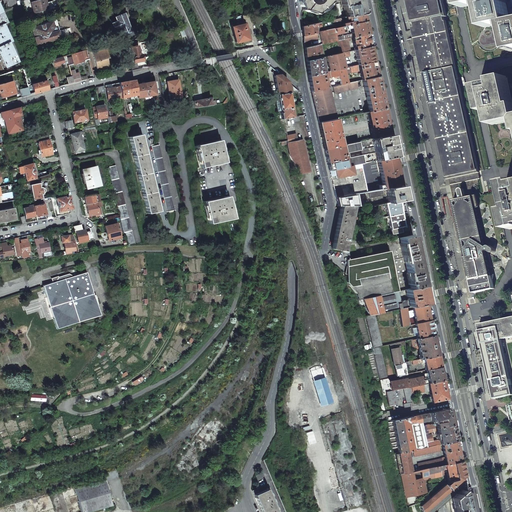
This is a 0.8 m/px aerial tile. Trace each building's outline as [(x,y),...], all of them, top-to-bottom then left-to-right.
[(31,4),(34,13),(48,9),(45,0),(40,0),(41,1),(31,4)] [(327,4),(330,1),(329,0),(298,0),(298,1),(301,7),(302,10),(305,11),(306,11),(310,12),(311,13),(313,13),(316,14),(318,12),(320,11),(323,10),(323,9),(325,8),(325,7),(326,7),(327,4)] [(347,17),(363,13),(362,6),(360,0),(339,0),(341,7),(343,7),(344,10),(345,10),(347,17)] [(410,0),(416,26),(417,29),(430,88),(443,151),(449,178),(479,172),(484,171),(465,84),(460,85),(459,80),(464,79),(452,22),(446,23),(445,18),(448,17),(443,0),(410,0)] [(497,0),(487,2),(481,4),(487,28),(505,23),(510,22),(505,0),(497,0)] [(349,25),(365,21),(364,19),(363,13),(347,17),(344,17),(345,19),(348,18),(348,22),(342,24),(343,26),(349,25)] [(111,24),(116,35),(120,33),(122,38),(131,34),(132,32),(131,30),(129,29),(122,14),(114,17),(114,18),(109,19),(111,23),(111,24)] [(236,22),(241,21),(240,15),(233,17),(235,26),(237,25),(236,22)] [(235,43),(247,40),(246,35),(247,33),(247,29),(244,28),(243,24),(242,21),(241,21),(236,22),(237,25),(235,26),(231,27),(235,43)] [(352,37),(367,34),(366,27),(365,21),(349,25),(350,30),(350,32),(352,37)] [(31,28),(36,45),(60,38),(58,31),(55,32),(52,22),(31,28)] [(303,36),(315,33),(314,26),(315,26),(317,27),(318,27),(318,26),(318,23),(302,27),(302,29),(303,36)] [(0,45),(8,42),(11,41),(2,24),(0,25),(0,45)] [(347,32),(350,30),(349,25),(343,26),(333,29),(335,36),(336,35),(336,34),(347,32)] [(317,45),(336,41),(335,37),(335,36),(333,29),(333,28),(319,32),(321,41),(316,42),(317,45)] [(350,38),(352,37),(350,32),(343,34),(343,36),(335,37),(336,41),(337,40),(350,38)] [(304,43),(316,40),(315,33),(303,36),(304,43)] [(354,50),(370,46),(370,44),(367,34),(352,37),(354,50)] [(348,52),(350,51),(348,42),(350,41),(350,38),(337,40),(340,53),(348,52)] [(0,56),(6,68),(18,62),(8,42),(0,45),(0,56)] [(306,61),(320,58),(317,45),(304,48),(305,55),(306,61)] [(127,48),(130,63),(133,63),(142,61),(141,55),(139,55),(137,46),(127,48)] [(370,46),(354,50),(357,62),(357,65),(374,61),(373,59),(370,46)] [(91,51),(96,69),(101,68),(101,67),(108,65),(106,59),(108,58),(105,47),(91,51)] [(66,61),(68,65),(88,59),(85,50),(65,56),(65,58),(66,61)] [(342,56),(341,53),(326,56),(329,71),(344,68),(342,56)] [(51,60),(53,67),(58,65),(58,64),(66,61),(65,58),(65,56),(51,60)] [(308,76),(322,73),(320,58),(306,61),(307,69),(308,76)] [(362,80),(377,76),(376,73),(374,61),(357,65),(359,71),(361,80),(362,80)] [(345,74),(359,71),(357,65),(344,68),(345,74)] [(340,85),(347,83),(345,74),(344,68),(329,71),(325,72),(326,78),(328,78),(338,76),(340,85)] [(71,77),(73,83),(80,81),(78,73),(75,74),(74,70),(70,71),(71,77)] [(288,93),(298,91),(286,81),(274,70),(272,73),(274,76),(277,95),(288,93)] [(310,91),(325,88),(322,73),(308,76),(309,84),(310,91)] [(378,80),(377,76),(362,80),(369,111),(384,108),(380,92),(378,80)] [(495,85),(480,88),(485,112),(492,110),(495,124),(511,120),(511,102),(507,78),(495,81),(495,85)] [(118,83),(121,98),(136,95),(134,85),(134,80),(118,83)] [(166,82),(170,99),(181,97),(178,80),(166,82)] [(32,85),(34,93),(48,89),(46,81),(32,85)] [(136,95),(137,98),(157,94),(155,81),(134,85),(136,95)] [(333,86),(335,93),(358,88),(356,81),(347,83),(340,85),(337,85),(333,86)] [(0,84),(0,97),(15,93),(12,82),(0,84)] [(105,85),(108,100),(121,98),(118,83),(105,85)] [(97,87),(98,94),(105,93),(104,86),(97,87)] [(19,90),(21,97),(30,95),(28,87),(19,90)] [(325,88),(310,91),(314,107),(318,123),(335,119),(328,87),(325,88)] [(284,120),(293,118),(288,93),(277,95),(281,120),(284,120)] [(195,108),(214,105),(213,101),(211,101),(210,98),(193,101),(195,108)] [(92,107),(96,125),(99,124),(98,119),(106,118),(104,107),(100,108),(100,106),(92,107)] [(4,118),(8,134),(22,130),(18,115),(20,115),(18,108),(0,112),(3,119),(4,118)] [(386,121),(384,108),(369,111),(366,112),(372,139),(389,135),(386,121)] [(71,112),(73,123),(87,120),(84,109),(71,112)] [(287,140),(297,138),(293,118),(284,120),(287,140)] [(321,136),(324,149),(341,146),(344,145),(342,137),(338,118),(335,119),(318,123),(321,136)] [(70,135),(75,152),(84,150),(79,132),(70,135)] [(129,137),(147,214),(159,211),(140,134),(129,137)] [(377,160),(394,157),(392,145),(389,135),(372,139),(358,142),(363,163),(377,160)] [(299,174),(309,171),(302,137),(297,138),(287,140),(290,156),(299,174)] [(39,142),(37,142),(41,157),(52,154),(48,140),(39,142)] [(196,146),(202,168),(225,162),(219,140),(196,146)] [(341,146),(346,167),(359,164),(363,163),(358,142),(344,145),(341,146)] [(151,146),(167,212),(174,210),(158,144),(151,146)] [(326,160),(329,170),(346,167),(341,146),(324,149),(326,160)] [(372,188),(373,191),(384,189),(400,186),(397,171),(394,157),(377,160),(382,185),(372,187),(372,188)] [(25,173),(27,181),(36,178),(32,164),(20,167),(22,173),(25,173)] [(353,194),(365,192),(365,189),(359,164),(346,167),(329,170),(332,184),(335,197),(353,194)] [(107,167),(127,246),(134,244),(114,165),(107,167)] [(81,170),(86,189),(100,185),(95,166),(81,170)] [(31,185),(34,200),(44,198),(43,194),(44,194),(44,193),(45,192),(46,192),(46,191),(46,190),(46,189),(45,188),(44,188),(43,188),(43,187),(41,187),(40,183),(31,185)] [(398,200),(403,199),(403,198),(400,186),(384,189),(386,196),(387,203),(398,200)] [(383,196),(386,196),(384,189),(373,191),(369,191),(370,198),(383,196)] [(95,202),(99,202),(100,202),(98,194),(81,197),(82,199),(84,198),(86,204),(95,202)] [(353,194),(335,197),(336,204),(337,206),(339,206),(352,205),(355,205),(353,194)] [(56,199),(59,211),(71,208),(68,196),(56,199)] [(204,202),(210,224),(233,218),(227,196),(204,202)] [(475,199),(456,203),(464,241),(483,237),(475,199)] [(387,216),(401,213),(398,200),(387,203),(385,203),(387,216)] [(86,204),(88,216),(100,213),(98,206),(100,206),(101,205),(100,202),(99,202),(95,202),(86,204)] [(34,206),(36,216),(45,214),(42,204),(35,205),(34,206)] [(331,249),(344,251),(352,205),(339,206),(331,249)] [(23,208),(26,218),(36,216),(34,206),(23,208)] [(0,210),(0,222),(15,219),(12,208),(0,210)] [(390,229),(404,226),(401,213),(387,216),(390,229)] [(105,226),(108,241),(120,237),(116,223),(105,226)] [(78,243),(87,241),(90,240),(94,239),(92,230),(84,232),(84,230),(81,230),(80,224),(73,226),(77,240),(78,243)] [(391,234),(410,230),(409,225),(404,226),(390,229),(391,234)] [(409,288),(422,286),(420,275),(415,253),(414,249),(411,235),(398,238),(409,288)] [(483,237),(464,241),(464,244),(472,279),(476,278),(477,286),(474,286),(473,286),(474,293),(495,289),(492,279),(493,279),(494,275),(492,275),(487,252),(488,250),(492,253),(494,253),(495,252),(496,251),(495,249),(491,246),(489,246),(488,247),(485,246),(483,237)] [(42,238),(33,239),(35,246),(38,245),(39,252),(49,250),(48,243),(43,243),(42,238)] [(405,289),(409,288),(398,238),(386,241),(388,251),(398,291),(405,289)] [(20,243),(18,244),(14,245),(16,256),(21,255),(22,257),(27,256),(26,251),(29,251),(26,239),(23,240),(24,243),(20,243)] [(63,242),(65,255),(70,254),(70,251),(74,250),(73,241),(63,242)] [(4,256),(12,254),(12,252),(13,251),(12,245),(5,246),(1,247),(2,252),(3,252),(4,256)] [(362,298),(398,291),(388,251),(346,260),(347,282),(356,293),(358,299),(362,298)] [(53,319),(56,329),(56,328),(57,329),(66,326),(66,325),(89,318),(89,319),(99,315),(100,315),(97,305),(96,305),(94,299),(95,299),(95,297),(94,298),(90,285),(86,272),(85,271),(77,274),(75,275),(76,275),(73,276),(68,274),(58,277),(56,281),(53,282),(43,285),(43,286),(42,286),(45,296),(46,295),(53,319)] [(411,306),(426,303),(424,295),(422,286),(409,288),(405,289),(407,299),(409,307),(411,306)] [(406,307),(409,307),(407,299),(400,301),(398,291),(362,298),(369,315),(373,314),(398,309),(406,307)] [(415,323),(430,320),(429,316),(426,303),(411,306),(414,318),(415,323)] [(414,324),(415,323),(414,318),(411,319),(409,313),(407,313),(406,307),(398,309),(401,326),(410,324),(414,324)] [(381,346),(376,326),(373,314),(369,315),(364,316),(365,321),(372,348),(373,348),(380,346),(381,346)] [(511,318),(497,322),(481,325),(482,330),(497,397),(511,393),(511,384),(511,385),(501,339),(511,336),(511,318)] [(417,338),(433,335),(432,332),(430,320),(415,323),(414,324),(416,335),(417,338)] [(435,344),(433,335),(417,338),(416,339),(418,348),(419,355),(420,359),(423,358),(437,355),(435,344)] [(404,364),(404,362),(400,345),(390,347),(396,376),(406,374),(405,364),(404,364)] [(380,380),(388,379),(386,373),(386,372),(382,354),(381,354),(380,346),(373,348),(375,355),(374,356),(380,380)] [(426,370),(440,367),(439,365),(437,355),(423,358),(424,362),(426,370)] [(428,383),(443,380),(440,369),(440,367),(426,370),(426,373),(424,373),(425,375),(426,375),(427,378),(428,383)] [(422,377),(408,380),(407,378),(402,379),(404,388),(410,387),(423,384),(422,377)] [(402,379),(389,382),(390,385),(387,385),(388,391),(394,390),(403,388),(404,388),(402,379)] [(431,402),(447,399),(444,388),(443,380),(428,383),(429,394),(430,397),(431,402)] [(428,394),(429,394),(428,383),(423,384),(410,387),(412,395),(427,391),(428,394)] [(404,408),(419,405),(418,401),(414,402),(412,395),(410,387),(404,388),(403,388),(406,403),(403,404),(404,408)] [(389,406),(397,404),(394,390),(388,391),(385,392),(389,406)] [(436,428),(452,424),(451,416),(449,409),(449,408),(448,408),(428,413),(430,420),(430,422),(434,421),(434,423),(436,428)] [(421,422),(430,420),(428,413),(419,415),(421,422)] [(413,450),(424,447),(426,446),(423,431),(422,426),(421,422),(419,415),(392,421),(396,439),(399,453),(408,451),(413,450)] [(423,431),(434,428),(436,428),(434,423),(433,423),(433,424),(429,425),(428,425),(422,426),(423,431)] [(441,444),(456,440),(454,432),(452,424),(436,428),(437,433),(436,434),(437,439),(438,439),(439,441),(439,444),(441,444)] [(423,431),(426,446),(438,444),(439,444),(439,441),(437,441),(436,440),(432,441),(431,434),(428,434),(428,433),(435,431),(434,428),(423,431)] [(446,464),(460,461),(458,451),(456,440),(441,444),(444,457),(446,464)] [(438,444),(426,446),(424,447),(413,450),(414,456),(417,456),(439,451),(438,444)] [(397,460),(400,475),(401,474),(412,472),(408,451),(399,453),(395,454),(397,460)] [(293,511),(270,457),(263,460),(285,511),(293,511)] [(441,465),(446,464),(444,457),(440,458),(441,459),(419,463),(420,470),(427,469),(441,465)] [(446,464),(441,465),(442,469),(445,469),(448,482),(445,485),(450,490),(451,489),(461,480),(460,478),(464,476),(461,466),(460,461),(446,464)] [(442,469),(441,465),(427,469),(429,478),(442,475),(443,475),(442,469)] [(423,479),(429,478),(427,469),(420,470),(418,470),(412,472),(401,474),(408,507),(419,503),(420,503),(419,500),(426,495),(428,492),(426,493),(423,479)] [(74,489),(81,511),(88,511),(112,505),(105,480),(74,489)] [(433,493),(432,490),(428,492),(426,495),(419,500),(420,503),(419,503),(422,511),(425,511),(436,502),(450,490),(445,485),(435,494),(434,492),(433,493)] [(277,511),(267,489),(266,489),(258,492),(254,495),(261,511),(277,511)] [(470,507),(467,492),(461,490),(451,499),(453,507),(454,507),(454,511),(446,511),(446,508),(440,509),(436,511),(471,511),(470,507)]
